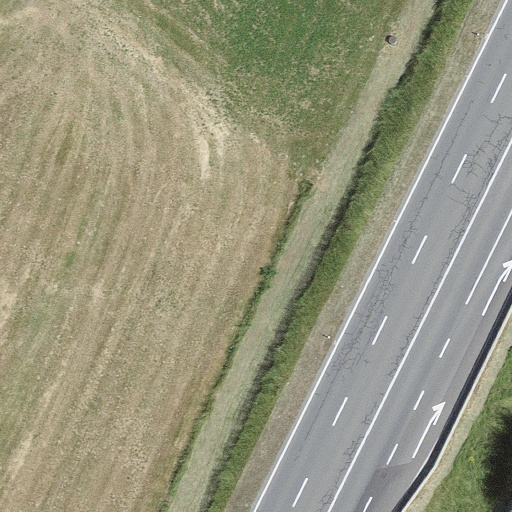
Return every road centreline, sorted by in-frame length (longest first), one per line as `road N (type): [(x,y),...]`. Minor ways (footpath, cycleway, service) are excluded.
road 1 (primary): [(511,99),(309,511)]
road 2 (primary): [(317,511),(511,234)]
